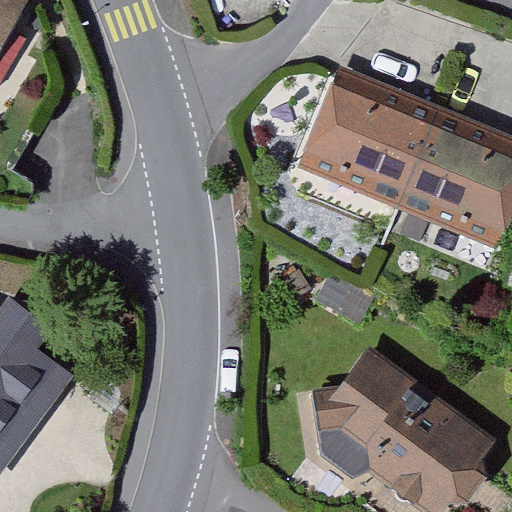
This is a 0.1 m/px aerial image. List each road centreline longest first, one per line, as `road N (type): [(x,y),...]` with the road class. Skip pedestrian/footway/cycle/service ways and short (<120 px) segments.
road 1 (tertiary): [(167,127),(187,305),(168,472)]
road 2 (residential): [(315,0),(273,48),(167,127)]
road 3 (tertiary): [(123,0),(167,127)]
